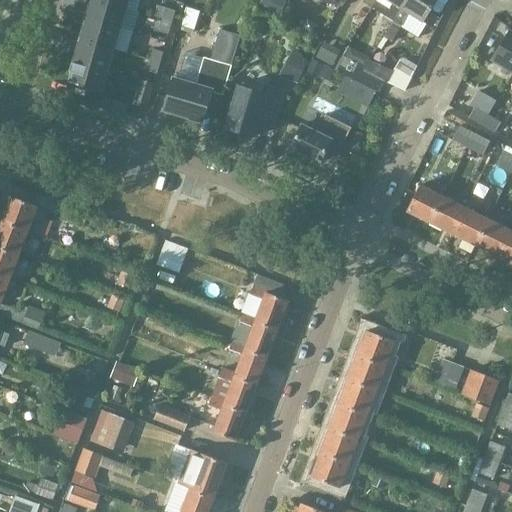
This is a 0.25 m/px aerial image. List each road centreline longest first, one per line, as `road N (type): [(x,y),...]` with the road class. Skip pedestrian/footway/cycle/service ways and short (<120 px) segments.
road 1 (residential): [(356,240),(227,176),(12,116)]
road 2 (residential): [(252,511),(356,240)]
road 3 (residential): [(356,240),(477,0)]
road 4 (residential): [(511,317),(356,240)]
road 5 (residential): [(12,116),(55,0)]
